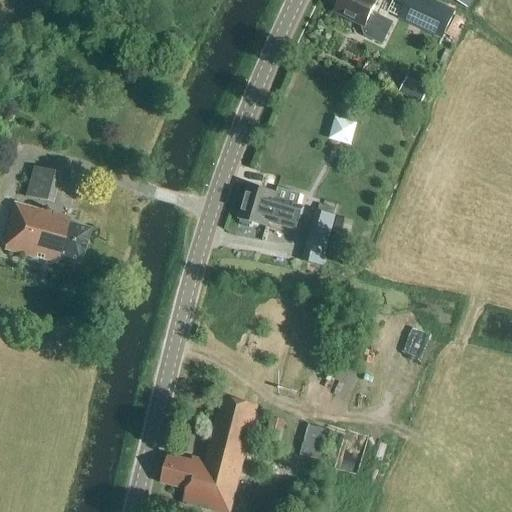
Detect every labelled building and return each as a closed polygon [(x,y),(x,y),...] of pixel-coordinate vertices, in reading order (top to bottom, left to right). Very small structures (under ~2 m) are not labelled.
[(340,0),(335,12),(364,26),(363,30),(365,37),(382,45),(392,24),(371,14),(378,0),(340,0)] [(453,12),(428,0),(407,0),(399,19),(440,39),(453,12)] [(341,114),(335,138),(358,144),(364,120),(341,114)] [(47,203),(54,175),(34,170),(26,197),(47,203)] [(250,186),(240,220),(268,228),(269,224),(293,231),(300,208),(297,207),(300,195),(278,189),(277,193),(250,186)] [(80,267),(90,231),(68,225),(70,220),(14,205),(5,238),(7,239),(4,251),(57,266),(58,261),(80,267)] [(316,211),(303,261),(323,266),(335,217),(316,211)] [(337,219),(326,258),(343,263),(354,223),(337,219)] [(209,511),(229,511),(231,504),(234,505),(236,498),(240,500),(241,495),(237,494),(243,473),(240,472),(258,409),(221,399),(204,462),(192,459),(191,463),(168,457),(161,485),(186,492),(183,505),(209,511)] [(279,442),(284,421),(271,418),(266,438),(279,442)] [(329,430),(308,425),(300,457),(320,462),(321,462),(329,430)]
